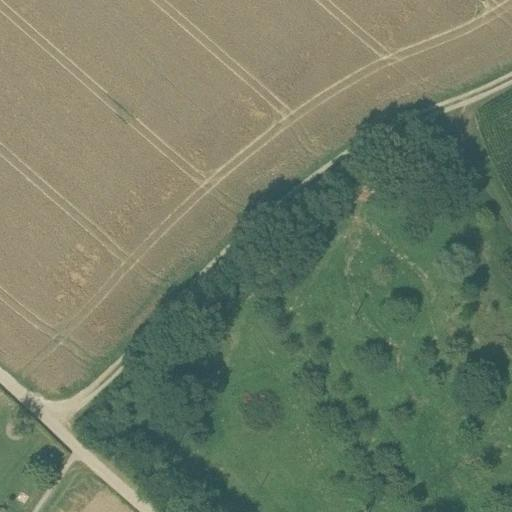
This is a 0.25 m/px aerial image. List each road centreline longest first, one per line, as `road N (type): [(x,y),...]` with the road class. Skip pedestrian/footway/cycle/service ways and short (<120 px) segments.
road 1 (track): [(511,73),(399,120),(325,166),(88,393),(50,415)]
road 2 (unclassified): [(0,371),(148,511)]
road 3 (track): [(458,100),(511,222)]
